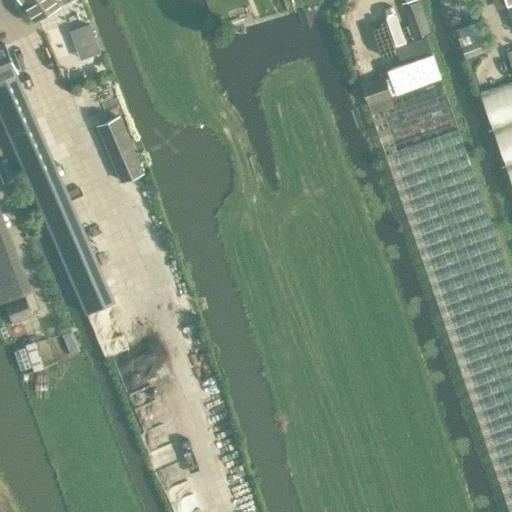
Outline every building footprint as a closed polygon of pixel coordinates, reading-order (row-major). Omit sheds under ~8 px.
[(21,0),(35,21),(60,5),(56,0),(21,0)] [(80,0),(62,0),(67,10),(58,14),(68,36),(92,25),(80,0)] [(473,0),(453,0),(446,3),(476,87),(511,74),(511,57),(496,63),(489,44),(502,40),(494,15),(480,20),(473,0)] [(405,6),(416,38),(431,32),(420,1),(405,6)] [(432,52),(426,36),(395,48),(401,63),(432,52)] [(0,45),(0,113),(7,129),(10,137),(26,175),(27,176),(55,164),(56,164),(55,162),(36,117),(4,44),(0,45)] [(369,103),(391,96),(384,76),(362,83),(369,103)] [(368,105),(508,511),(511,511),(511,283),(441,79),(368,105)] [(511,80),(478,92),(511,188),(511,80)] [(119,116),(98,125),(121,180),(143,171),(119,116)] [(17,184),(9,165),(6,158),(0,160),(0,173),(6,188),(17,184)] [(0,301),(24,292),(0,228),(0,301)] [(25,294),(4,301),(12,323),(33,316),(25,294)]
